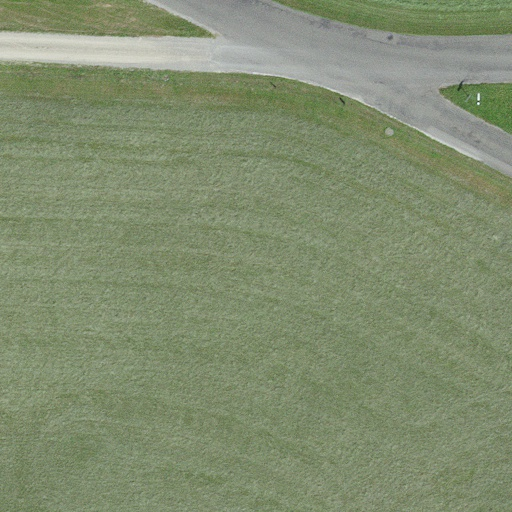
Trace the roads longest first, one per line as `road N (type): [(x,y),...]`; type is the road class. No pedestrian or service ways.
road 1 (track): [(330,59),(0,56)]
road 2 (unclassified): [(330,59),(511,157)]
road 3 (unclassified): [(330,59),(511,50)]
road 4 (unclassified): [(205,0),(330,59)]
